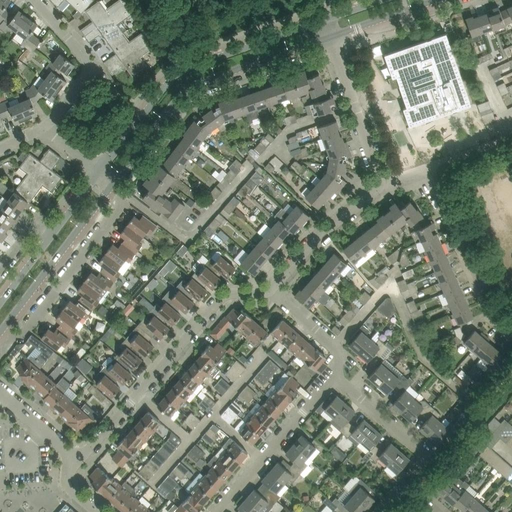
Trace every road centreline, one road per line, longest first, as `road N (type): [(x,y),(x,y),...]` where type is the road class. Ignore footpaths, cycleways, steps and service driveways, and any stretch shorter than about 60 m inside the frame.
road 1 (tertiary): [(324,20),(179,74),(97,173)]
road 2 (tertiary): [(112,184),(192,86),(329,38)]
road 3 (residential): [(76,460),(220,300),(269,290)]
road 4 (residential): [(511,338),(486,305),(428,166),(381,182)]
road 5 (residential): [(108,189),(118,206),(23,334),(0,334)]
road 6 (residential): [(378,511),(429,453),(338,371)]
road 7 (residential): [(214,511),(338,371)]
road 8 (tertiary): [(0,333),(108,189)]
road 9 (residential): [(43,129),(92,56),(85,39),(41,0)]
road 10 (residential): [(269,290),(381,182)]
road 11 (residential): [(381,182),(329,38)]
